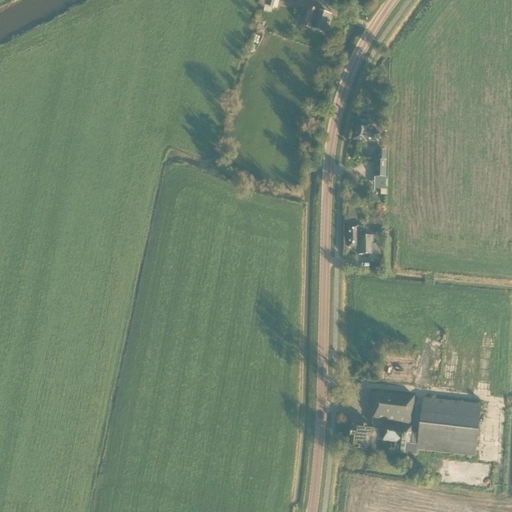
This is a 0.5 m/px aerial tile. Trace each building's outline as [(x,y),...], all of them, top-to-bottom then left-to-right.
[(265,0),(264,6),(277,9),(279,0),(265,0)] [(328,23),(331,16),(307,9),(304,21),(305,21),(303,26),(313,29),(313,30),(324,33),(327,23),(328,23)] [(366,141),(378,144),(380,135),(372,134),(374,128),(371,127),(371,122),(358,120),(357,124),(356,124),(353,140),(365,143),(366,141)] [(385,178),(386,162),(386,151),(377,151),(377,157),(375,157),(375,178),(385,178)] [(373,237),(364,237),(364,227),(357,227),(348,227),(348,248),(359,248),(359,255),(380,255),(380,245),(373,245),(373,237)] [(382,381),(413,384),(416,360),(385,356),(382,381)] [(475,457),(477,444),(483,444),(484,438),(477,438),(481,406),(423,399),(419,432),(410,431),(414,396),(376,392),(373,421),(385,422),(384,432),(378,431),(378,428),(373,428),(374,427),(354,425),(353,430),(351,430),(349,449),(370,451),(371,440),(394,443),(393,453),(429,457),(430,452),(475,457)]
